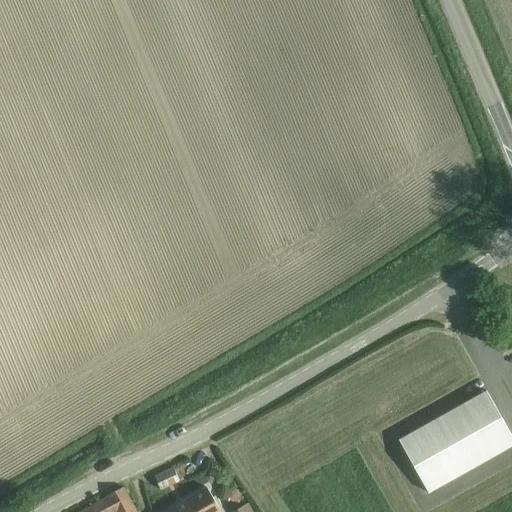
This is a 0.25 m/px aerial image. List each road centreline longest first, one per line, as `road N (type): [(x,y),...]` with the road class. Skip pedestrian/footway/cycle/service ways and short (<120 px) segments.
road 1 (unclassified): [(48,511),(359,347),(511,248)]
road 2 (unclassified): [(511,149),(452,0)]
